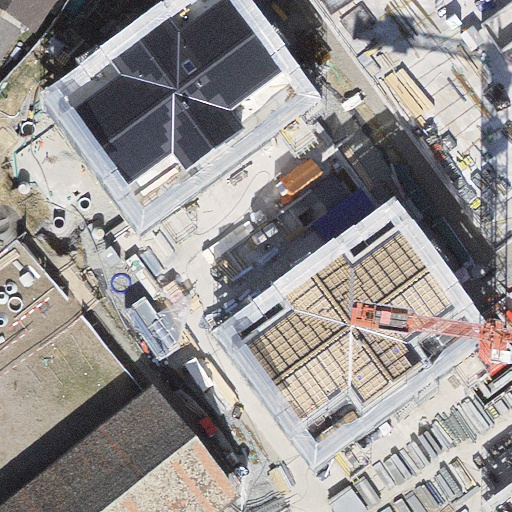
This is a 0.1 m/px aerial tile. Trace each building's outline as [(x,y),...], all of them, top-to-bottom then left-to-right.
[(68,0),(0,0),(0,16),(45,41),(68,0)] [(310,106),(228,0),(202,0),(56,111),(147,230),(310,106)] [(511,0),(460,0),(511,67),(511,0)] [(391,217),(226,340),(319,465),(484,342),(391,217)] [(232,511),(243,504),(157,400),(20,511),(232,511)] [(511,511),(511,500),(495,511),(511,511)]
